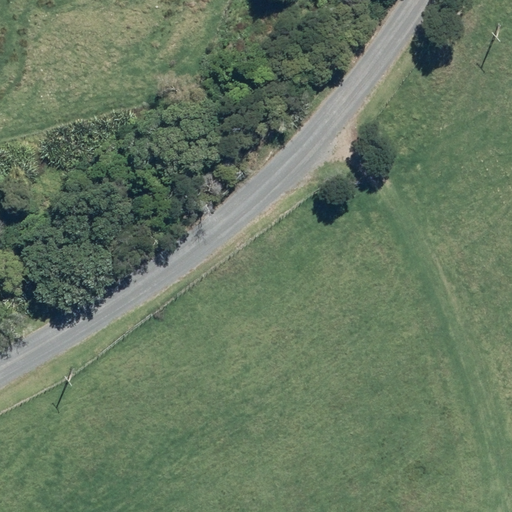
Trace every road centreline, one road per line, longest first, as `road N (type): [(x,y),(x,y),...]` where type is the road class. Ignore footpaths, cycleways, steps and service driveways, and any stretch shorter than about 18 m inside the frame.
road 1 (unclassified): [(0,373),(114,310),(224,230),(330,120),(422,0)]
road 2 (track): [(330,120),(391,202),(443,307),(511,511)]
